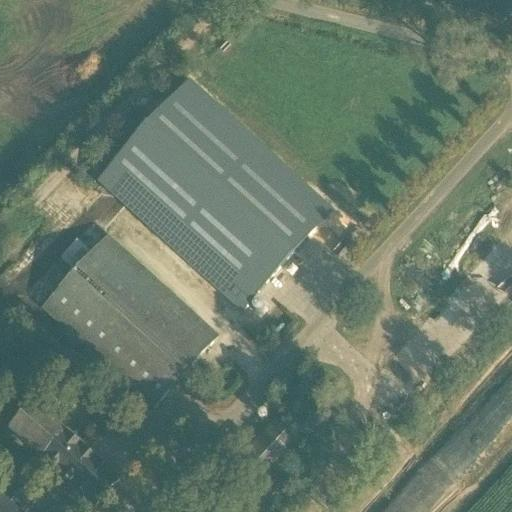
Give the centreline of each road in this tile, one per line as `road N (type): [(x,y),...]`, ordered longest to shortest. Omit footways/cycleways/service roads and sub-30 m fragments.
road 1 (unclassified): [(215,432),(511,133)]
road 2 (unclassified): [(511,70),(249,0)]
road 3 (track): [(306,511),(365,381),(314,332)]
